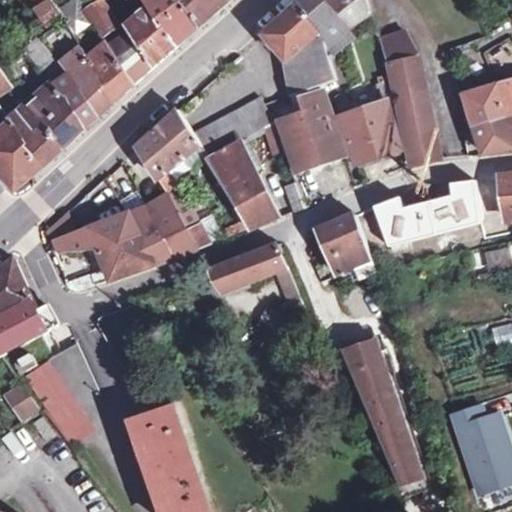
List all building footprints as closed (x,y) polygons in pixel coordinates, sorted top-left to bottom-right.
[(44,0),(32,6),(42,28),(62,19),(53,0),(44,0)] [(150,0),(157,9),(182,47),(205,27),(185,0),(150,0)] [(185,0),(205,27),(235,0),(185,0)] [(324,32),(339,84),(348,81),(339,55),(353,47),(349,36),(345,23),(343,20),(326,0),(311,0),(304,7),(324,32)] [(351,0),(326,0),(343,20),(357,7),(351,0)] [(367,0),(351,0),(357,7),(343,20),(345,23),(349,36),(375,21),(367,0)] [(91,13),(96,23),(107,39),(121,30),(105,4),(91,13)] [(96,23),(91,13),(86,6),(67,20),(76,36),(96,23)] [(324,32),(304,7),(269,37),(290,61),(324,32)] [(182,47),(157,9),(131,29),(133,33),(113,49),(110,45),(91,59),(117,104),(182,47)] [(339,84),(324,32),(290,61),(297,97),(339,84)] [(383,46),(390,68),(396,87),(410,147),(407,149),(416,169),(443,163),(422,65),(409,37),(383,46)] [(69,76),(63,69),(40,39),(27,48),(55,83),(56,85),(69,76)] [(63,69),(69,76),(91,59),(86,51),(63,69)] [(117,104),(91,59),(69,76),(101,118),(117,104)] [(0,67),(0,97),(16,86),(2,67),(0,67)] [(69,76),(56,85),(91,127),(101,118),(69,76)] [(28,111),(26,113),(41,131),(49,125),(67,147),(91,127),(56,85),(55,83),(48,88),(52,93),(32,107),(27,99),(22,103),(28,111)] [(345,120),(360,167),(404,153),(391,108),(396,106),(392,86),(379,90),(383,108),(345,120)] [(511,87),(499,91),(509,120),(511,118),(511,87)] [(477,130),(509,120),(499,91),(468,99),(477,130)] [(301,101),(323,164),(347,156),(325,92),(301,101)] [(211,160),(243,144),(251,140),(268,131),(279,126),(266,101),(197,137),(206,151),(211,160)] [(301,171),(323,164),(301,101),(278,109),(301,171)] [(15,113),(9,117),(45,167),(67,147),(49,125),(41,131),(26,113),(20,118),(15,113)] [(206,151),(197,137),(183,113),(143,149),(162,182),(206,151)] [(45,167),(9,117),(4,122),(9,128),(0,136),(0,167),(20,189),(45,167)] [(511,118),(509,120),(477,130),(486,159),(511,156),(511,118)] [(279,126),(268,131),(277,155),(289,151),(279,126)] [(251,140),(243,144),(259,176),(267,172),(251,140)] [(243,144),(211,160),(254,230),(282,220),(259,176),(243,144)] [(511,180),(503,182),(506,221),(511,221),(511,180)] [(310,209),(302,187),(290,192),(297,214),(310,209)] [(171,199),(181,214),(187,211),(178,195),(171,199)] [(149,207),(178,259),(201,250),(190,231),(181,214),(171,199),(149,207)] [(161,265),(178,259),(149,207),(130,215),(143,236),(161,265)] [(108,248),(126,242),(143,236),(130,215),(69,238),(54,244),(57,253),(103,252),(108,248)] [(54,244),(69,238),(62,218),(49,233),(54,244)] [(377,275),(360,218),(324,233),(343,280),(361,271),(365,280),(377,275)] [(190,231),(201,250),(215,245),(203,225),(190,231)] [(138,273),(161,265),(143,236),(126,242),(138,273)] [(80,291),(138,273),(126,242),(108,248),(103,252),(110,270),(70,283),(80,291)] [(303,291),(286,250),(285,247),(218,272),(227,295),(238,290),(240,296),(257,290),(254,284),(284,272),(293,295),(303,291)] [(492,268),(511,264),(508,248),(488,251),(492,268)] [(0,358),(55,330),(45,311),(19,260),(0,276),(0,358)] [(45,311),(55,330),(62,326),(53,307),(45,311)] [(294,324),(274,313),(267,325),(286,337),(294,324)] [(381,343),(349,353),(357,371),(387,362),(381,343)] [(27,376),(44,366),(38,356),(21,365),(27,376)] [(24,384),(74,450),(103,428),(53,362),(24,384)] [(387,362),(357,371),(395,463),(418,455),(387,362)] [(22,381),(4,394),(24,422),(42,410),(22,381)] [(481,406),(452,416),(479,495),(511,483),(511,452),(499,415),(486,419),(481,406)] [(213,511),(177,407),(138,421),(169,511),(213,511)] [(52,437),(40,421),(31,428),(44,444),(52,437)] [(418,455),(395,463),(410,499),(430,493),(418,455)]
